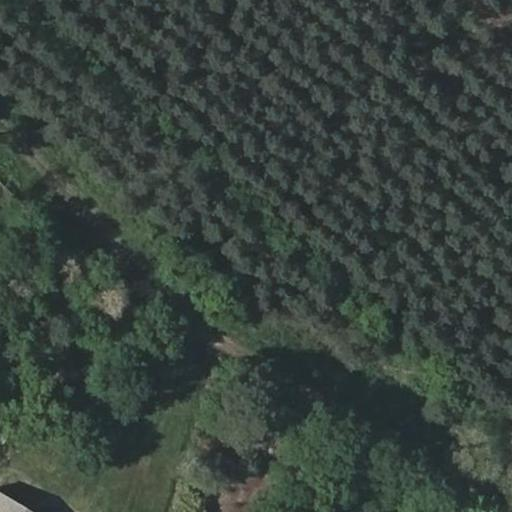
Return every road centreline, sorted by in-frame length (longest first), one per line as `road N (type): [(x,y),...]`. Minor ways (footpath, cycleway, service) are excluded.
road 1 (track): [(137,511),(184,415),(198,301),(0,96)]
road 2 (track): [(511,503),(198,301)]
